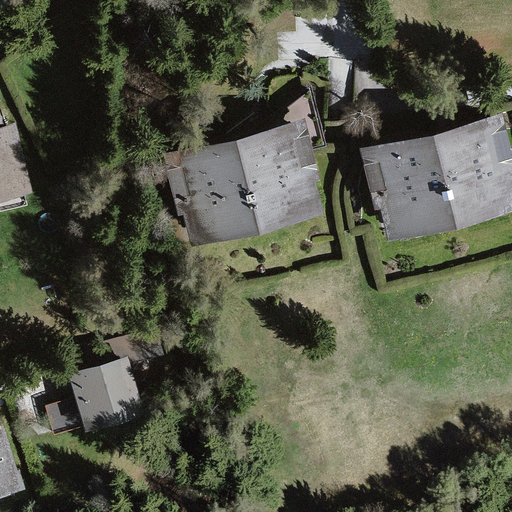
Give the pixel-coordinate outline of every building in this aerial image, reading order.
[(15,125),(0,127),(0,211),(32,209),(15,125)] [(307,125),(160,163),(182,245),(321,217),(307,125)] [(511,193),(490,128),(359,144),(389,242),(511,210),(511,193)] [(117,355),(60,381),(76,426),(143,404),(117,355)] [(3,421),(0,421),(0,495),(29,487),(3,421)]
